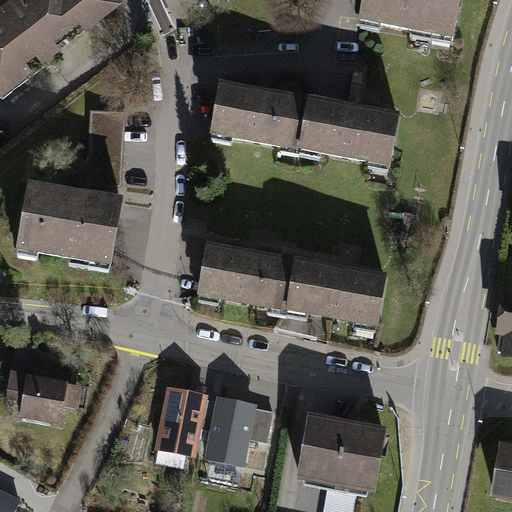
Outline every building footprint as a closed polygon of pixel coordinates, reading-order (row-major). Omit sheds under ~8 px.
[(6,0),(0,5),(0,96),(121,5),(117,0),(6,0)] [(459,0),(364,0),(361,20),(453,36),(459,0)] [(260,84),(221,77),(211,131),(299,147),(310,93),(260,84)] [(331,97),(310,93),(299,147),(388,164),(398,110),(331,97)] [(122,115),(89,113),(86,184),(118,185),(122,115)] [(85,192),(29,182),(16,255),(109,272),(123,199),(85,192)] [(247,248),(208,240),(198,295),(286,311),(296,257),(247,248)] [(317,261),(296,257),(286,311),(302,314),(375,328),(385,274),(317,261)] [(511,293),(502,292),(491,355),(511,358),(511,293)] [(16,372),(10,371),(5,399),(21,402),(18,418),(59,425),(63,401),(75,403),(79,382),(16,372)] [(214,397),(168,388),(156,449),(202,458),(214,397)] [(245,467),(257,406),(214,397),(202,458),(245,467)] [(385,425),(311,413),(299,478),(326,482),(356,488),(374,491),(385,425)] [(511,445),(497,443),(488,499),(511,503),(511,445)] [(348,511),(349,491),(323,490),(322,511),(348,511)] [(0,511),(13,511),(19,501),(0,491),(0,511)]
